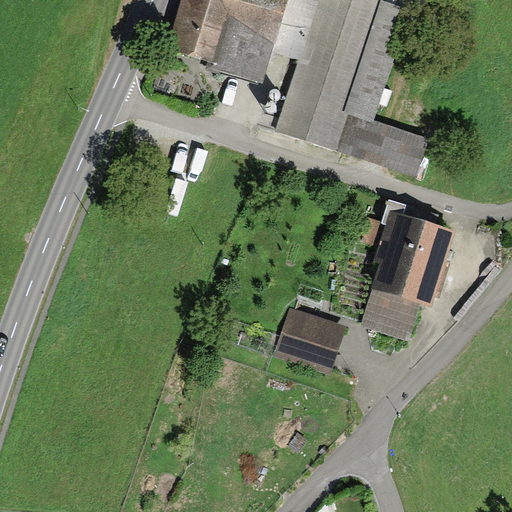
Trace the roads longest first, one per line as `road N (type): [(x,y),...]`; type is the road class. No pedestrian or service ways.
road 1 (residential): [(511,202),(476,211),(236,140),(112,91)]
road 2 (secondary): [(112,91),(0,372)]
road 3 (residential): [(357,435),(511,271)]
